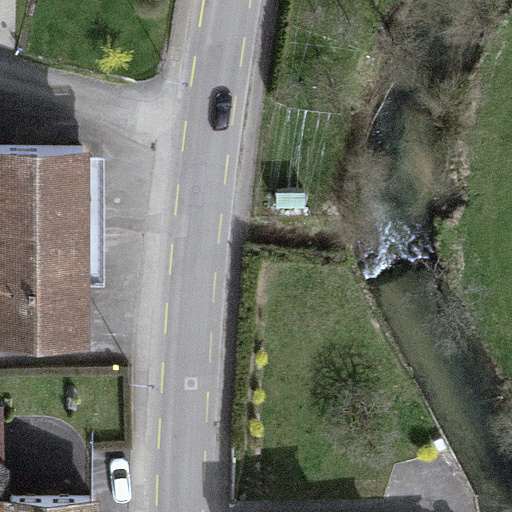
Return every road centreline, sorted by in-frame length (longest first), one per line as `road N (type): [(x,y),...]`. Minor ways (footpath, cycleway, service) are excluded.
road 1 (primary): [(180,511),(193,248),(211,122)]
road 2 (residential): [(0,75),(211,122)]
road 3 (primary): [(211,122),(228,0)]
